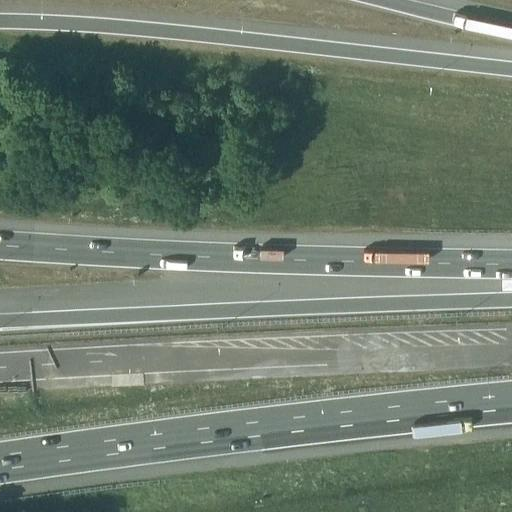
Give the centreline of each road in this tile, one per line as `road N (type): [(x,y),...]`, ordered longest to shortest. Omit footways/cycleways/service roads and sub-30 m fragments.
road 1 (motorway): [(0,461),(511,398)]
road 2 (motorway): [(511,67),(0,25)]
road 3 (motorway): [(511,269),(0,246)]
road 4 (motorway): [(511,303),(0,325)]
road 5 (motorway): [(511,32),(379,0)]
